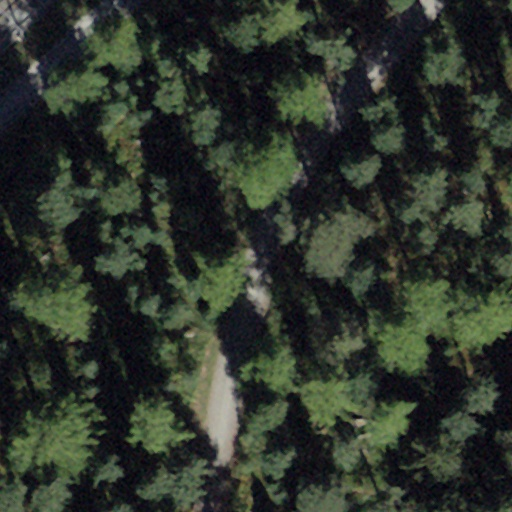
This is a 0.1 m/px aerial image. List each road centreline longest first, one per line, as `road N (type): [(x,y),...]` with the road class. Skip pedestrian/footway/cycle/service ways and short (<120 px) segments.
road 1 (track): [(442,0),(306,150),(269,208),(238,319),(215,511)]
road 2 (track): [(0,125),(132,0)]
